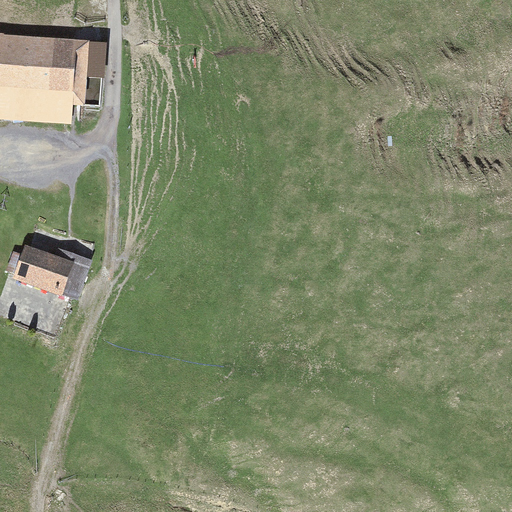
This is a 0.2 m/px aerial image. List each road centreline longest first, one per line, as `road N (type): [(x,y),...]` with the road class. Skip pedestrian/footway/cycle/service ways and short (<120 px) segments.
road 1 (track): [(39,511),(117,246)]
road 2 (track): [(115,0),(122,65),(117,246)]
